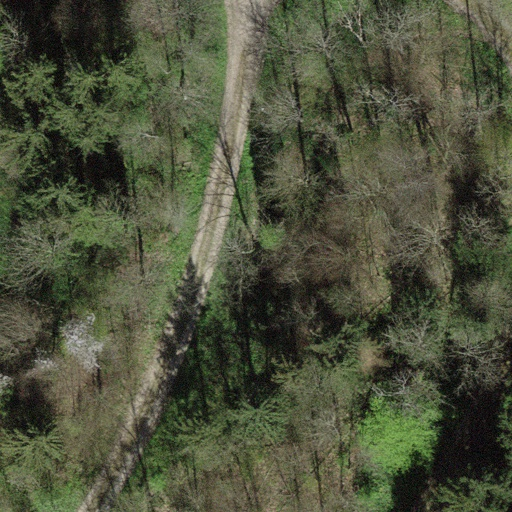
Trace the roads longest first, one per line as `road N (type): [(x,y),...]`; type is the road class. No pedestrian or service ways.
road 1 (track): [(90,511),(192,295),(235,123),(248,0)]
road 2 (track): [(511,341),(428,511)]
